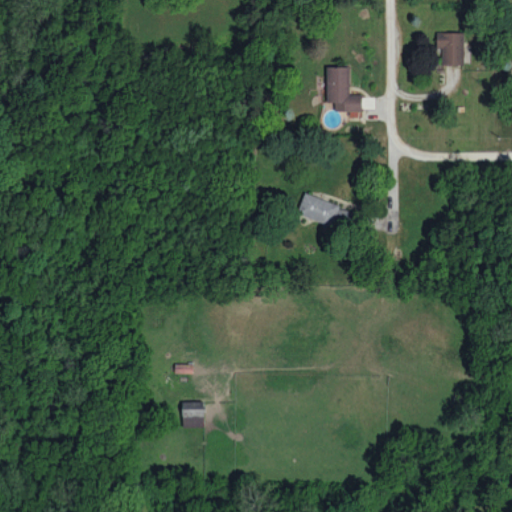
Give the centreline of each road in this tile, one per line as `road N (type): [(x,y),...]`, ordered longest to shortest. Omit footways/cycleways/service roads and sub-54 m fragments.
road 1 (residential): [(386,0),(389,204)]
road 2 (residential): [(389,204),(511,220)]
